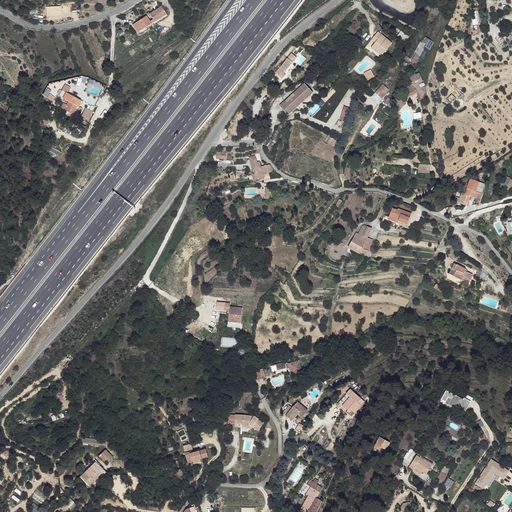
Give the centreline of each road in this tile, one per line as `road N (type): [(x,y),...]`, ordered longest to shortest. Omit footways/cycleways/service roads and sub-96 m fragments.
road 1 (motorway): [(0,350),(277,0)]
road 2 (residential): [(511,276),(471,229),(399,196),(285,177),(253,142),(211,136)]
road 3 (unclassified): [(211,136),(144,231),(0,397)]
road 4 (motorway): [(254,0),(72,229)]
road 5 (motorway): [(232,0),(82,202),(72,229)]
road 6 (unknown): [(258,148),(290,119),(330,125),(414,33)]
road 7 (unclassified): [(334,0),(262,66),(211,136)]
road 8 (residential): [(266,405),(278,427),(272,473),(257,484),(210,484),(177,511)]
road 9 (tertiary): [(137,0),(53,28),(0,9)]
